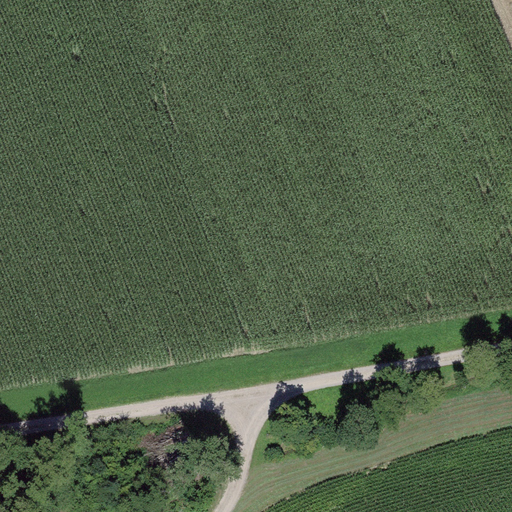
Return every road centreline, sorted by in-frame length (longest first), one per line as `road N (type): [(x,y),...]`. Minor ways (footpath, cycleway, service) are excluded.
road 1 (track): [(0,439),(241,404),(252,481),(230,511)]
road 2 (track): [(241,404),(511,343)]
